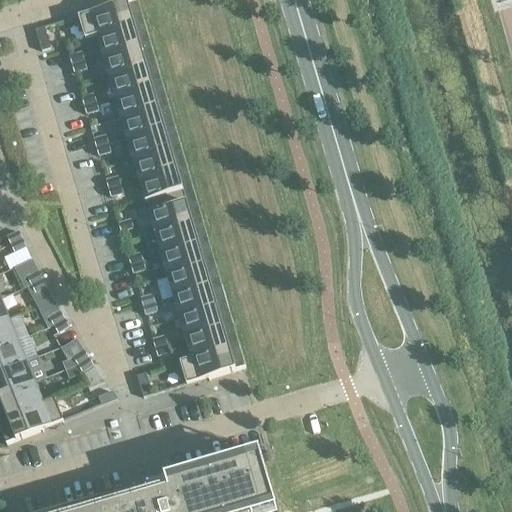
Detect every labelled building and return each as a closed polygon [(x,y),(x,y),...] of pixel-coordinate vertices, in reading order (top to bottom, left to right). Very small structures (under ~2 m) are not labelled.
[(79,19),(85,41),(134,27),(128,5),(101,13),(101,11),(100,11),(101,13),(79,19)] [(141,47),(134,27),(85,41),(85,42),(97,39),(103,58),(141,47)] [(51,51),(45,29),(35,32),(42,54),(51,51)] [(147,68),(141,47),(103,58),(109,79),(147,68)] [(72,67),(84,64),(82,55),(69,59),(72,67)] [(72,67),(74,76),(87,72),(84,64),(72,67)] [(153,89),(147,68),(109,79),(115,100),(153,89)] [(121,121),(159,110),(153,89),(115,100),(121,121)] [(84,109),(96,105),(94,97),(82,101),(84,109)] [(23,102),(8,107),(15,127),(30,121),(23,102)] [(84,109),(87,117),(99,114),(96,105),(84,109)] [(165,130),(159,110),(121,121),(127,141),(165,130)] [(133,162),(171,151),(165,130),(127,141),(133,162)] [(96,150),(109,147),(106,138),(94,142),(96,150)] [(96,150),(99,159),(111,155),(109,147),(96,150)] [(177,172),(171,151),(133,162),(139,183),(177,172)] [(187,206),(177,172),(139,183),(143,194),(145,193),(148,206),(146,206),(150,218),(187,206)] [(108,192),(121,188),(118,180),(106,183),(108,192)] [(108,192),(111,200),(123,196),(121,188),(108,192)] [(193,227),(187,206),(150,218),(156,238),(193,227)] [(131,223),(119,226),(121,235),(133,231),(131,223)] [(193,227),(156,238),(162,259),(199,248),(193,227)] [(11,248),(23,242),(19,234),(7,240),(11,248)] [(11,248),(15,256),(26,250),(23,242),(11,248)] [(206,269),(199,248),(162,259),(168,280),(206,269)] [(131,268),(143,264),(141,256),(128,260),(131,268)] [(102,281),(122,276),(117,259),(97,263),(102,281)] [(131,268),(133,276),(146,273),(143,264),(131,268)] [(206,269),(168,280),(174,300),(212,289),(206,269)] [(32,288),(43,282),(39,275),(27,281),(32,288)] [(43,282),(32,288),(36,296),(47,290),(43,282)] [(218,310),(212,289),(174,300),(180,321),(218,310)] [(143,310),(155,306),(153,298),(141,301),(143,310)] [(1,301),(0,301),(0,326),(9,322),(1,301)] [(143,310),(145,318),(158,314),(155,306),(143,310)] [(137,309),(116,310),(116,329),(137,329),(137,309)] [(224,331),(218,310),(180,321),(186,342),(224,331)] [(54,329),(65,322),(61,315),(50,321),(54,329)] [(9,322),(0,326),(0,350),(18,343),(9,322)] [(65,322),(54,329),(58,336),(69,330),(65,322)] [(230,351),(224,331),(186,342),(192,362),(180,365),(181,366),(230,351)] [(155,351),(168,347),(165,339),(153,343),(155,351)] [(18,343),(0,350),(0,375),(26,364),(18,343)] [(155,351),(158,359),(170,356),(168,347),(155,351)] [(230,351),(181,366),(187,388),(209,381),(209,383),(210,383),(210,381),(236,373),(230,351)] [(78,368),(89,361),(84,354),(73,361),(78,368)] [(89,361),(78,368),(83,376),(94,369),(89,361)] [(26,364),(0,375),(0,399),(35,386),(26,364)] [(143,400),(153,398),(146,376),(137,379),(143,400)] [(35,386),(0,399),(0,403),(7,422),(55,402),(55,401),(43,406),(35,386)] [(112,394),(98,400),(102,409),(118,402),(112,394)] [(16,442),(6,446),(7,447),(16,443),(64,424),(63,423),(55,402),(7,422),(16,442)] [(259,511),(276,507),(262,460),(167,488),(169,494),(107,511),(259,511)]
